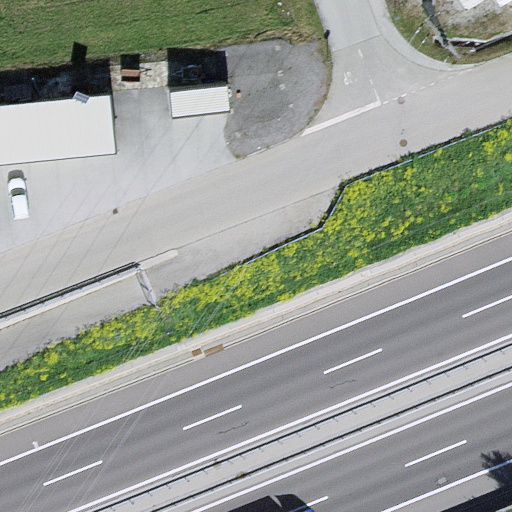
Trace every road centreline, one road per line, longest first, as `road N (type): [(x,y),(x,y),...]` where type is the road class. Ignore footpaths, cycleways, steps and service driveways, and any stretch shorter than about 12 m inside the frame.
road 1 (motorway): [(511,293),(0,500)]
road 2 (residential): [(0,284),(392,133)]
road 3 (motorway): [(294,511),(511,423)]
road 4 (residential): [(345,0),(392,133)]
road 5 (residential): [(392,133),(511,84)]
